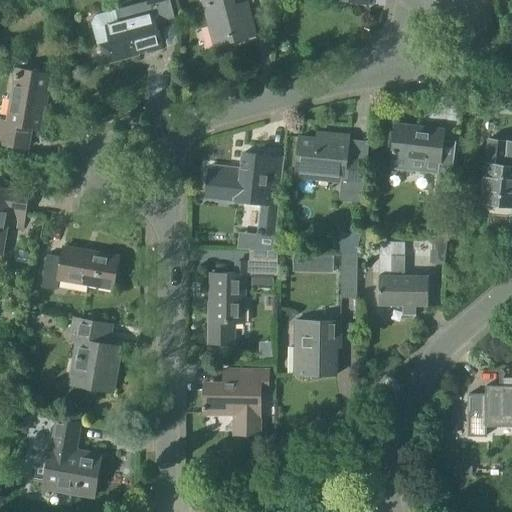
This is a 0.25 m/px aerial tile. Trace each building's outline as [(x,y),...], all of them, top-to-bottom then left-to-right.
[(145,46),(146,48),(147,53),(163,49),(157,28),(175,23),(169,0),(149,0),(149,1),(115,10),(118,22),(104,26),(109,43),(99,46),(100,49),(104,65),(131,57),(139,55),(137,48),(145,46)] [(202,0),(215,46),(254,35),(246,3),(232,7),(229,0),(202,0)] [(39,129),(44,96),(45,96),(45,95),(48,75),(17,69),(7,123),(0,121),(0,143),(27,148),(31,128),(39,129)] [(443,130),(419,127),(395,125),(392,154),(391,159),(390,168),(438,174),(438,168),(439,168),(439,164),(442,135),(443,130)] [(343,176),(343,183),(363,185),(366,157),(346,155),(348,137),(328,135),(328,141),(299,138),(296,172),(343,176)] [(511,149),(487,147),(481,202),(511,205),(511,149)] [(262,235),(262,233),(275,235),(276,224),(274,224),(282,158),(280,158),(280,159),(269,158),(269,157),(243,154),(242,170),(214,167),(210,167),(209,173),(206,197),(262,204),(262,208),(261,208),(258,231),(257,231),(256,235),(262,235)] [(434,201),(448,203),(452,170),(439,168),(438,168),(438,174),(434,201)] [(0,254),(1,254),(8,218),(19,220),(18,227),(17,228),(22,228),(28,193),(1,188),(1,183),(0,183),(0,254)] [(200,235),(191,235),(191,244),(200,244),(200,235)] [(431,264),(444,264),(447,236),(432,235),(431,264)] [(118,257),(83,251),(64,247),(62,257),(47,255),(41,287),(57,290),(59,280),(112,289),(118,257)] [(249,250),(249,262),(249,275),(276,276),(277,251),(273,251),(253,250),(249,250)] [(342,254),(341,298),(356,298),(357,254),(345,254),(342,254)] [(402,316),(413,316),(415,316),(416,307),(428,307),(428,276),(404,275),(405,256),(391,256),(391,275),(379,275),(378,306),(402,306),(402,316)] [(211,274),(211,301),(208,301),(208,336),(208,343),(213,343),(213,344),(234,344),(234,323),(243,323),(244,274),(249,275),(249,262),(237,262),(237,274),(211,274)] [(87,342),(85,357),(77,356),(72,384),(112,391),(115,374),(112,373),(114,363),(117,363),(120,347),(108,345),(111,325),(75,319),(71,340),(87,342)] [(301,321),(299,374),(299,375),(335,376),(336,340),(340,340),(341,322),(301,321)] [(224,370),(224,383),(224,384),(205,383),(204,405),(203,405),(203,410),(204,410),(204,414),(235,414),(234,434),(259,435),(260,385),(268,385),(268,371),(228,370),(224,370)] [(511,386),(486,386),(485,394),(469,394),(469,436),(487,436),(487,419),(511,419),(511,386)] [(82,454),(74,453),(80,422),(57,418),(52,447),(51,447),(44,488),(93,496),(100,456),(83,453),(82,454)] [(452,476),(469,476),(469,467),(452,467),(452,476)]
